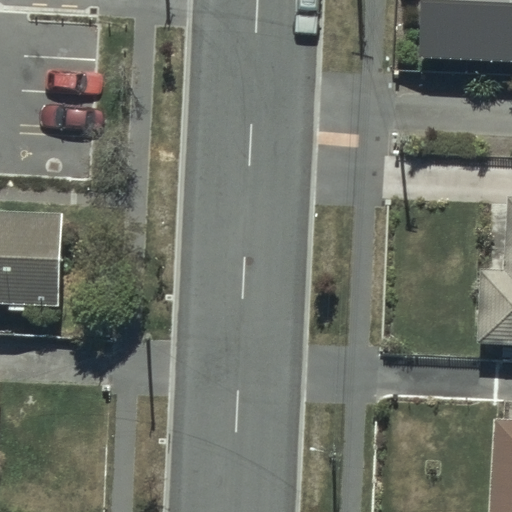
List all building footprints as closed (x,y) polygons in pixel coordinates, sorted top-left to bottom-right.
[(511,0),(421,0),(419,57),(511,61),(511,0)] [(78,29),(0,25),(0,118),(74,121),(78,29)] [(65,205),(0,204),(0,294),(64,296),(65,205)] [(511,209),(510,267),(485,266),(482,345),(511,346),(511,209)] [(511,511),(511,417),(499,417),(493,511),(511,511)]
